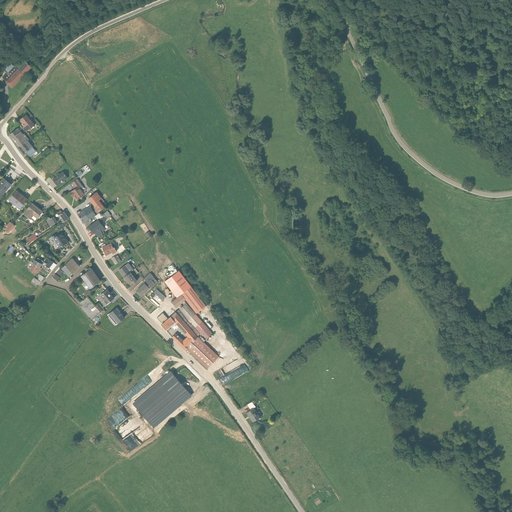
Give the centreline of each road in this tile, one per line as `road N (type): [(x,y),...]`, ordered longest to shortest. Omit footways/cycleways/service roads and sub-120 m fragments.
road 1 (tertiary): [(301,511),(218,389),(116,286),(85,239)]
road 2 (tertiary): [(511,192),(458,185),(403,147),(330,0)]
road 3 (tertiary): [(179,0),(81,43),(0,126)]
road 4 (tertiary): [(85,239),(0,138)]
